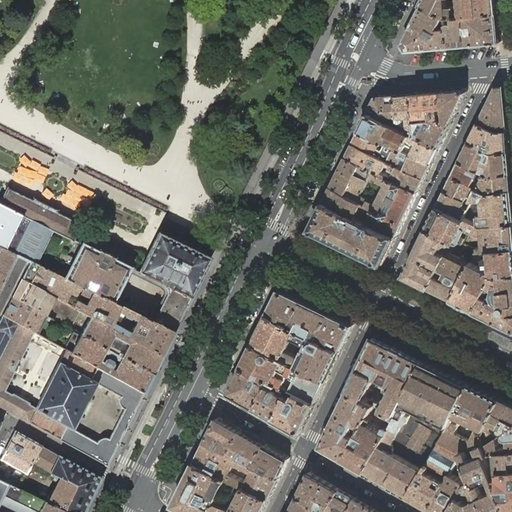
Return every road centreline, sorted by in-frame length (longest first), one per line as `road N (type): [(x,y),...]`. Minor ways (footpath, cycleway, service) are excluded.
road 1 (secondary): [(258,233),(132,487)]
road 2 (secondary): [(372,0),(258,233)]
road 3 (residential): [(484,66),(485,83),(382,294)]
road 4 (secondary): [(273,241),(362,62)]
road 5 (residential): [(382,294),(306,450)]
road 6 (secondary): [(200,390),(273,241)]
road 7 (residential): [(382,294),(511,358)]
road 8 (residential): [(8,421),(132,487)]
road 9 (secondary): [(144,502),(200,390)]
road 10 (tertiary): [(362,62),(404,73),(484,66)]
road 11 (residential): [(306,450),(413,511)]
road 12 (residential): [(306,450),(200,390)]
road 13 (residential): [(273,241),(382,294)]
